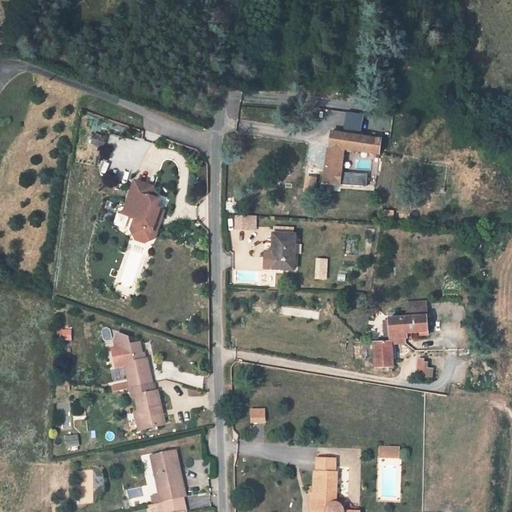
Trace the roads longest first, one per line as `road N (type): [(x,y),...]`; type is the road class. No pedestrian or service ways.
road 1 (unclassified): [(224,0),(213,135),(223,511)]
road 2 (unknown): [(216,355),(437,389),(458,372),(459,322)]
